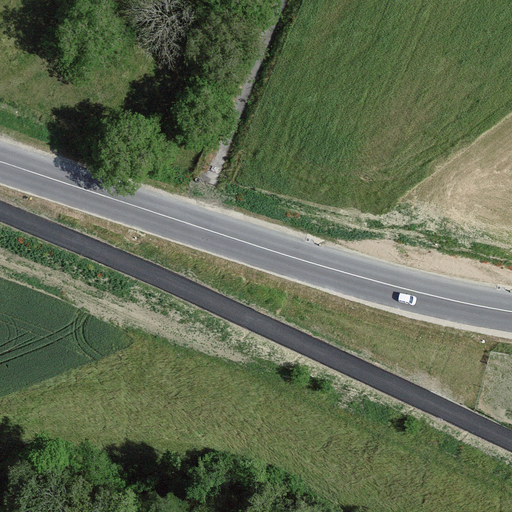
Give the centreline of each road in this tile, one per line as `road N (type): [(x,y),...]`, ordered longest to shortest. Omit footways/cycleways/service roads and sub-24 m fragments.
road 1 (residential): [(0,210),(511,438)]
road 2 (secondary): [(192,232),(381,290),(511,319)]
road 3 (residential): [(289,0),(192,232)]
road 4 (secondary): [(0,166),(192,232)]
